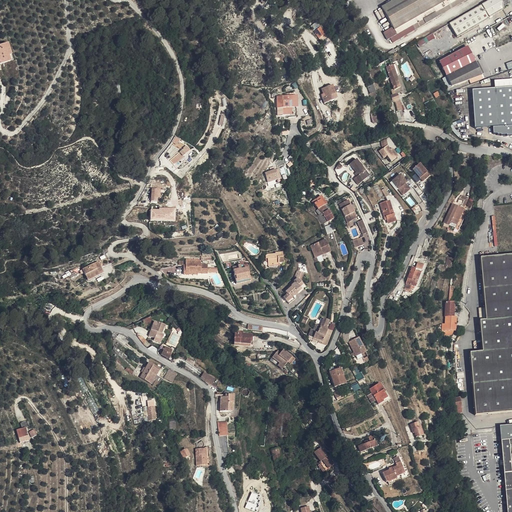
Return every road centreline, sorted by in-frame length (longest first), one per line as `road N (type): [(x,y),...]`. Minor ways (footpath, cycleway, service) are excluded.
road 1 (unclassified): [(172,287),(293,331),(321,356),(335,339),(361,258),(371,258),(370,325),(378,333),(383,299),(450,190),(450,164),(430,131),(469,149),(511,155)]
road 2 (unclassified): [(172,287),(111,252),(147,234),(120,223),(174,132),(182,102),(175,60),(126,0)]
road 3 (unclassified): [(236,511),(209,392),(128,330),(91,328),(86,320),(135,283),(172,287)]
road 4 (unknown): [(371,0),(365,15),(387,47),(477,0)]
road 5 (track): [(66,511),(63,449),(25,396)]
